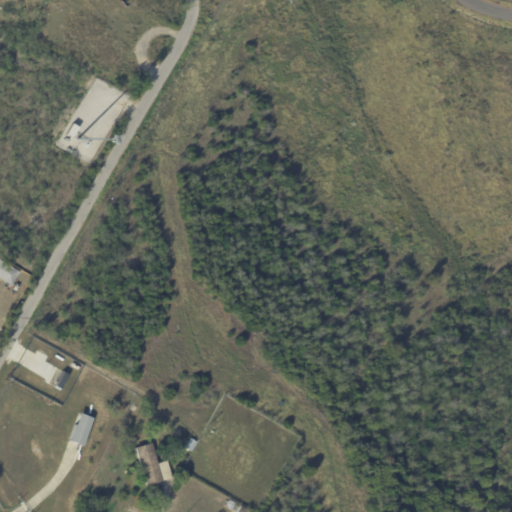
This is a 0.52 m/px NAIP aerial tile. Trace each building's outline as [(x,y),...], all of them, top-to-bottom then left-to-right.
[(121,92),(124,87),(131,90),(129,95),(121,92)] [(12,286),(0,279),(0,260),(20,272),(12,286)] [(68,376),(70,377),(63,392),(54,387),(61,373),(68,376)] [(80,447),(67,442),(78,414),(91,419),(80,447)] [(186,450),(191,440),(197,444),(192,454),(186,450)] [(167,480),(162,482),(145,487),(135,449),(152,444),(157,465),(167,462),(172,479),(167,480)] [(230,502),(236,505),(233,511),(231,510),(230,511),(228,510),(228,509),(227,508),(230,502)]
